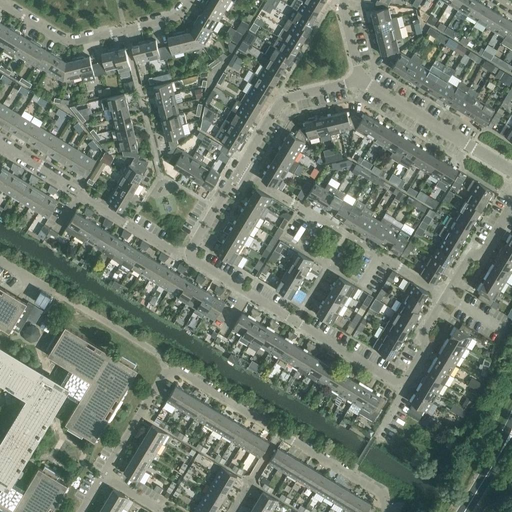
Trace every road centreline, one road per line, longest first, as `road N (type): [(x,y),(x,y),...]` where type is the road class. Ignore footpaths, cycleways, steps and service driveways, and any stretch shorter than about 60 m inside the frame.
road 1 (residential): [(385,511),(386,499),(178,373),(166,372),(104,478)]
road 2 (residential): [(445,296),(401,383),(246,293)]
road 3 (residential): [(0,6),(66,43),(176,18),(192,0)]
road 4 (residential): [(511,172),(359,80)]
road 5 (residential): [(239,173),(287,97),(359,80)]
road 6 (residential): [(187,258),(80,191)]
